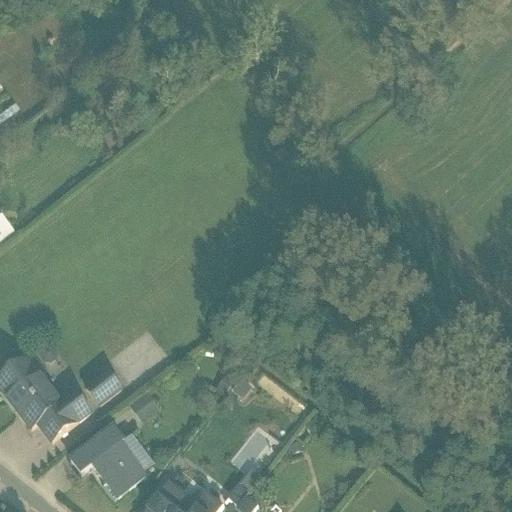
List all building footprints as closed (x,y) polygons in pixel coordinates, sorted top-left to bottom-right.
[(115,350),(126,367),(122,370),(133,387),(157,372),(135,338),(115,350)] [(34,433),(48,451),(89,420),(69,395),(54,407),(37,384),(46,377),(29,354),(0,375),(0,405),(26,439),(34,433)] [(110,508),(144,485),(108,432),(63,462),(77,482),(87,474),(110,508)] [(146,511),(177,511),(176,511),(185,501),(167,487),(146,511)] [(243,511),(244,511),(230,502),(223,511),(243,511)]
